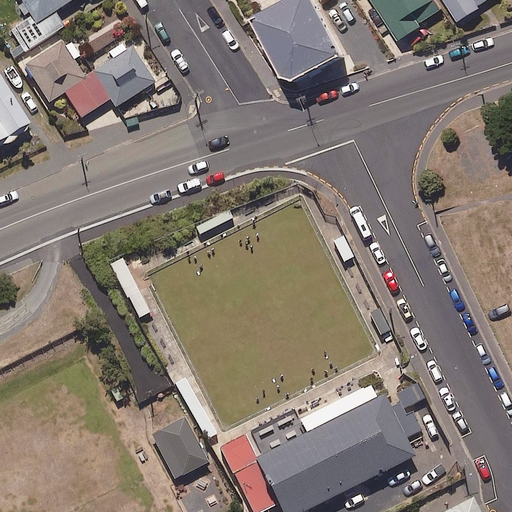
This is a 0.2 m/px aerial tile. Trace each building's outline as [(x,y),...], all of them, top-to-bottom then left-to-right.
[(20,0),(30,16),(35,23),(70,0),(20,0)] [(345,58),(313,0),(297,0),(298,0),(257,23),(292,87),(345,58)] [(374,0),(398,37),(442,10),(436,0),(374,0)] [(445,0),(459,20),(482,5),(480,3),(484,0),(445,0)] [(35,23),(30,16),(10,29),(24,51),(64,26),(55,12),(36,25),(35,23)] [(64,91),(85,78),(72,58),(79,54),(68,36),(24,64),(48,102),(64,91)] [(126,49),(122,43),(108,52),(111,57),(98,66),(100,69),(85,78),(64,91),(80,117),(109,98),(115,107),(154,82),(131,46),(126,49)] [(29,125),(0,78),(0,143),(3,147),(18,137),(15,134),(29,125)] [(136,246),(124,251),(133,270),(144,265),(136,246)] [(122,256),(108,263),(136,319),(149,312),(122,256)] [(185,377),(174,383),(205,439),(216,433),(185,377)] [(392,407),(383,393),(377,396),(371,386),(364,390),(360,382),(298,414),(308,433),(255,460),(278,504),(282,511),(306,511),(416,456),(407,438),(392,407)] [(396,393),(401,403),(392,407),(407,438),(422,431),(412,410),(406,413),(404,408),(425,398),(417,383),(396,393)] [(173,479),(208,461),(184,417),(149,435),(173,479)] [(262,511),(278,504),(255,460),(244,437),(221,448),(250,505),(253,511),(262,511)] [(480,511),(475,499),(447,511),(480,511)]
